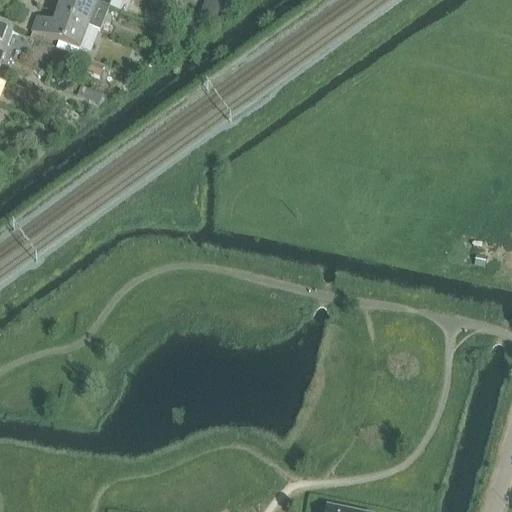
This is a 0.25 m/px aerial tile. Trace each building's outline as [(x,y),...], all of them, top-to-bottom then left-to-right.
[(83,0),(45,0),(62,6),(58,16),(89,28),(100,32),(108,10),(83,0)] [(83,0),(108,10),(112,0),(83,0)] [(80,51),(89,28),(58,16),(54,27),(38,20),(33,33),(80,51)] [(0,55),(4,58),(13,34),(0,29),(0,55)] [(90,64),(87,74),(100,79),(104,69),(90,64)] [(94,93),(90,103),(100,107),(104,97),(94,93)]
